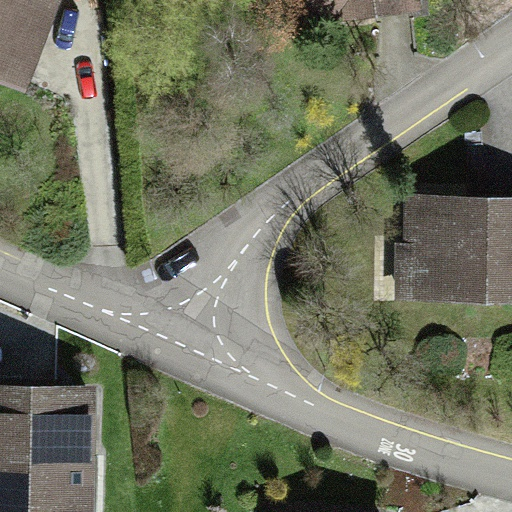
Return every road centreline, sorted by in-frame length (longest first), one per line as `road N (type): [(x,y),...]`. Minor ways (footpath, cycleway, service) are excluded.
road 1 (residential): [(184,347),(238,252),(296,189),(511,38)]
road 2 (residential): [(511,480),(347,423),(184,347)]
road 3 (residential): [(184,347),(0,267)]
